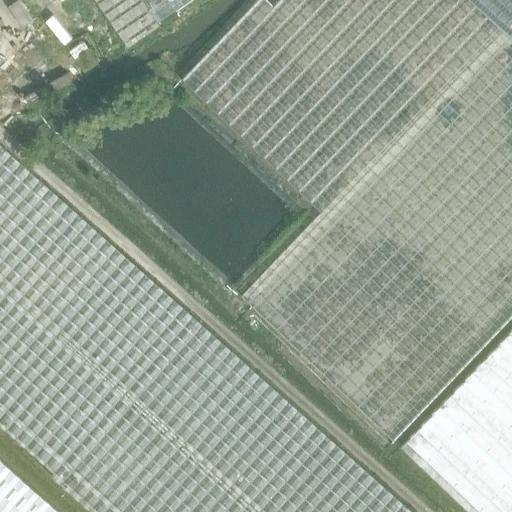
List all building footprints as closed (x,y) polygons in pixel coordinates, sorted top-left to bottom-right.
[(15,0),(8,5),(22,25),(33,17),(20,0),(15,0)] [(95,0),(128,46),(159,24),(156,20),(142,0),(95,0)] [(142,0),(156,20),(185,0),(142,0)] [(257,0),(182,79),(191,89),(321,212),(241,295),(393,440),(511,314),(511,33),(509,36),(471,0),(279,0),(273,6),(267,0),(257,0)] [(511,0),(471,0),(509,36),(511,33),(511,0)] [(85,41),(71,51),(86,72),(100,62),(85,41)] [(52,475),(93,511),(412,511),(191,313),(45,183),(0,143),(0,423),(55,472),(52,475)] [(511,511),(511,330),(402,446),(471,511),(511,511)] [(0,511),(63,511),(42,493),(40,495),(0,458),(0,511)]
